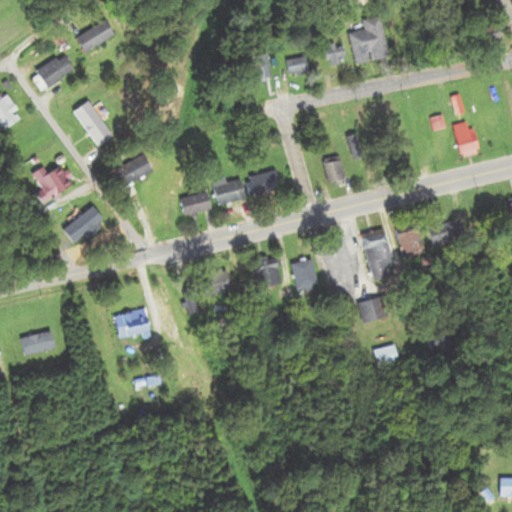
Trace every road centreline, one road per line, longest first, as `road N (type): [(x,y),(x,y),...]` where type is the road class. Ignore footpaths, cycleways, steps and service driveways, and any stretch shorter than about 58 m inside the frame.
road 1 (tertiary): [(44,280),(511,165)]
road 2 (residential): [(275,106),(511,57)]
road 3 (residential): [(139,257),(124,224),(5,60)]
road 4 (residential): [(69,274),(0,174)]
